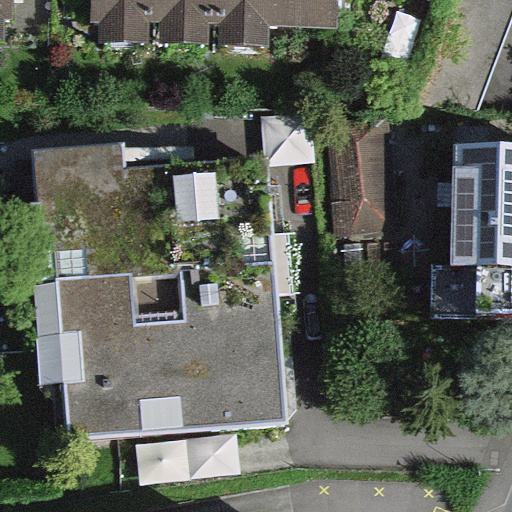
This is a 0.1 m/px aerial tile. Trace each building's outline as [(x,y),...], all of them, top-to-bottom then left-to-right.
[(94,55),(136,55),(135,0),(84,0),(85,38),(94,38),(94,55)] [(135,0),(136,55),(190,54),(190,0),(135,0)] [(190,0),(190,54),(244,54),(244,0),(190,0)] [(244,0),(244,54),(259,54),(259,30),(322,29),(322,0),(244,0)] [(466,117),(503,20),(450,0),(446,0),(410,95),(466,117)] [(450,0),(503,20),(511,0),(450,0)] [(334,119),(342,237),(402,233),(394,115),(334,119)] [(511,149),(468,150),(468,268),(511,267),(511,149)] [(79,444),(297,428),(278,167),(139,177),(138,152),(45,159),(49,204),(62,203),(79,444)]
